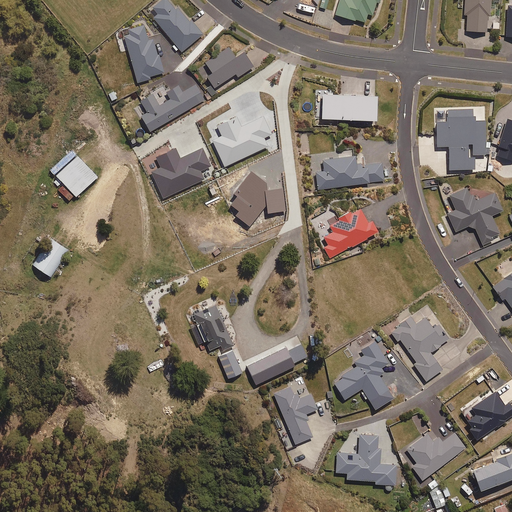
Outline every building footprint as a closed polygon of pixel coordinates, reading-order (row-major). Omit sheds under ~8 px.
[(176,7),(174,8),(166,0),(159,0),(151,7),(157,13),(153,17),(182,50),(202,33),(190,19),(188,20),(176,7)] [(378,2),(378,0),(337,0),(334,14),(364,22),(366,13),(371,14),(375,1),(378,2)] [(489,0),(464,0),(464,13),(466,13),(465,30),(486,30),(486,15),(489,15),(489,0)] [(153,38),(147,39),(143,24),(127,28),(129,34),(123,36),(127,50),(137,82),(149,78),(148,76),(163,71),(153,38)] [(242,50),(234,55),(227,46),(205,62),(206,64),(197,70),(205,81),(208,79),(213,87),(234,72),(237,76),(252,65),(242,50)] [(148,131),(203,99),(194,84),(181,91),(177,84),(165,91),(169,98),(157,104),(151,92),(139,99),(145,111),(139,115),(148,131)] [(333,93),(333,90),(315,90),(315,95),(317,95),(317,117),(373,118),(374,94),(333,93)] [(472,119),(472,107),(446,108),(446,120),(435,120),(436,145),(448,145),(448,169),(474,169),(473,154),(484,153),(484,119),(472,119)] [(264,114),(241,125),(237,115),(216,125),(221,135),(212,140),(224,166),(268,146),(264,138),(273,134),(264,114)] [(511,119),(505,118),(497,146),(499,146),(496,155),(510,159),(511,157),(511,119)] [(60,194),(63,197),(66,194),(69,198),(75,193),(76,195),(97,175),(72,148),(51,168),(59,177),(53,182),(63,191),(60,194)] [(150,172),(163,198),(205,179),(201,170),(211,166),(202,148),(180,158),(176,148),(156,157),(160,167),(150,172)] [(317,189),(383,180),(381,162),(362,164),(362,161),(355,162),(354,154),(321,159),(323,170),(315,171),(317,189)] [(267,183),(251,171),(233,194),(237,196),(231,206),(239,212),(235,216),(250,227),(266,206),(268,213),(286,211),(283,188),(267,190),(267,183)] [(494,191),(473,200),(467,186),(448,194),(454,209),(447,213),(455,231),(468,225),(474,227),(482,245),(500,237),(491,214),(502,210),(494,191)] [(337,216),(339,219),(328,225),(331,231),(322,236),(328,245),(324,247),(329,257),(376,230),(370,219),(366,221),(358,207),(349,212),(348,210),(337,216)] [(58,265),(69,248),(51,236),(34,263),(51,275),(58,265)] [(511,271),(494,285),(511,309),(511,271)] [(232,345),(223,319),(224,319),(220,310),(218,311),(215,303),(205,307),(206,309),(203,311),(202,308),(192,312),(196,323),(203,341),(206,340),(209,348),(219,345),(221,350),(232,345)] [(429,352),(449,337),(437,322),(431,326),(424,317),(415,323),(410,317),(391,331),(395,336),(391,339),(399,350),(404,347),(415,363),(414,364),(426,380),(441,368),(429,352)] [(295,360),(317,354),(313,339),(291,346),(295,360)] [(353,361),(356,365),(339,375),(340,377),(333,382),(343,399),(360,388),(367,400),(387,389),(378,375),(383,372),(380,367),(387,363),(373,340),(359,348),(363,355),(353,361)] [(295,365),(286,346),(245,365),(254,384),(295,365)] [(227,378),(241,372),(231,350),(218,355),(227,378)] [(306,413),(317,408),(310,392),(298,397),(296,392),(293,394),(290,386),(273,393),(294,443),(311,436),(305,421),(309,420),(306,413)] [(465,420),(470,427),(469,429),(476,439),(484,433),(486,435),(511,415),(511,408),(504,398),(501,400),(492,389),(470,406),(475,413),(465,420)] [(422,433),(429,428),(419,413),(412,418),(422,433)] [(421,479),(465,448),(455,432),(440,442),(437,437),(432,441),(426,433),(401,451),(421,479)] [(384,489),(391,489),(392,484),(394,484),(395,464),(379,463),(380,447),(376,447),(377,435),(358,433),(358,440),(357,453),(336,452),(335,471),(346,472),(346,478),(374,480),(374,483),(385,484),(384,489)] [(481,490),(511,479),(511,454),(496,460),(497,462),(475,470),(481,490)] [(430,488),(437,484),(431,475),(424,479),(430,488)] [(443,496),(449,494),(445,485),(429,491),(435,507),(445,503),(443,496)]
